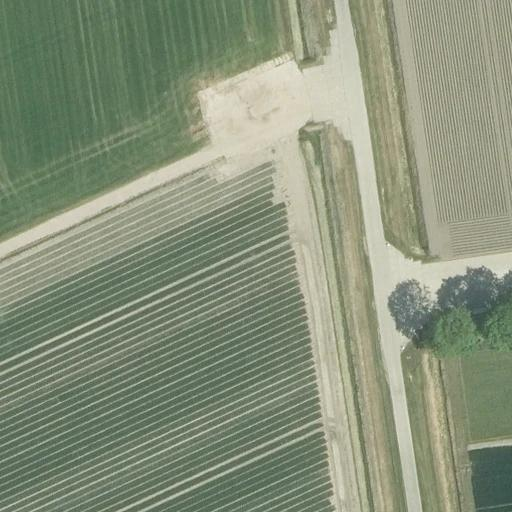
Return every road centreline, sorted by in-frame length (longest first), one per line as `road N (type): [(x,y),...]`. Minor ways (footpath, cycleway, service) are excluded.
road 1 (unclassified): [(414,511),(337,0)]
road 2 (track): [(350,84),(0,247)]
